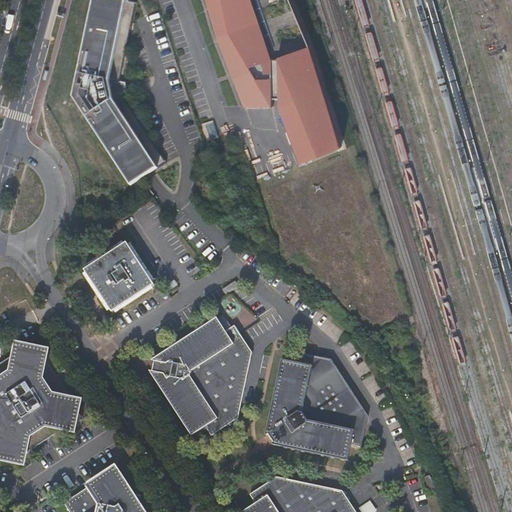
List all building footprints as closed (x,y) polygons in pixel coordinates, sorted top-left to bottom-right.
[(117,82),(118,80),(117,80),(133,1),(126,0),(90,0),(71,96),(129,184),(140,177),(153,168),(164,161),(119,91),(114,93),(113,90),(115,88),(115,87),(112,85),(113,82),(117,82)] [(206,0),(218,36),(234,78),(244,106),(273,106),(273,98),(279,98),(280,106),(301,163),(342,146),(311,48),(291,0),(206,0)] [(123,82),(118,80),(117,82),(113,82),(112,85),(115,87),(115,88),(113,90),(114,93),(119,91),(124,88),(123,82)] [(153,168),(140,177),(142,181),(156,172),(153,168)] [(85,272),(87,275),(112,312),(114,315),(116,314),(154,288),(157,286),(155,283),(131,246),(129,243),(126,245),(88,270),(85,272)] [(87,268),(88,270),(126,245),(124,243),(87,268)] [(133,245),(131,246),(155,283),(158,282),(133,245)] [(112,312),(87,275),(85,277),(94,290),(109,314),(112,312)] [(154,288),(116,314),(118,316),(156,291),(154,288)] [(216,322),(152,364),(158,365),(157,370),(156,375),(150,374),(192,437),(204,429),(210,437),(238,420),(252,356),(234,329),(224,335),(216,322)] [(0,428),(1,430),(0,434),(0,459),(25,464),(27,454),(65,429),(75,431),(77,422),(82,418),(78,413),(81,401),(50,396),(45,388),(41,381),(45,361),(47,351),(36,349),(33,343),(27,347),(18,346),(16,355),(0,364),(0,428)] [(272,438),(275,443),(271,446),(346,462),(350,446),(360,448),(366,418),(330,361),(299,355),(297,366),(280,362),(265,438),(270,435),(272,438)] [(415,402),(412,394),(409,385),(404,387),(410,403),(415,402)] [(90,488),(66,505),(70,511),(139,511),(142,499),(133,497),(115,470),(89,486),(90,488)] [(257,506),(247,511),(354,511),(342,493),(279,479),(251,497),(257,506)] [(362,511),(377,511),(378,511),(371,501),(360,508),(362,511)]
